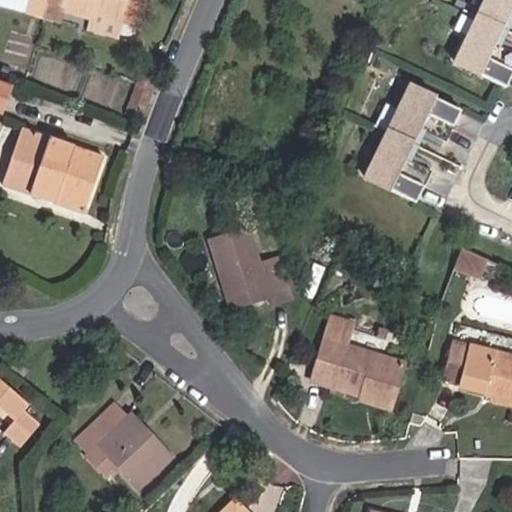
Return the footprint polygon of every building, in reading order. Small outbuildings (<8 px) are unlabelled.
[(0,0),(0,3),(27,11),(29,0),(0,0)] [(29,0),(27,11),(43,15),(46,0),(29,0)] [(46,0),(43,15),(58,18),(62,6),(91,13),(88,29),(116,37),(121,20),(123,21),(128,0),(46,0)] [(511,13),(511,0),(485,0),(456,62),(506,86),(511,73),(511,50),(508,48),(511,43),(498,37),(510,13),(511,13)] [(0,112),(9,87),(0,83),(0,112)] [(416,201),(431,170),(418,164),(420,158),(408,152),(420,128),(445,140),(460,109),(410,85),(366,177),(416,201)] [(82,214),(103,158),(22,127),(0,183),(82,214)] [(285,195),(292,180),(265,167),(258,181),(285,195)] [(272,304),(290,299),(281,270),(262,276),(259,265),(247,230),(211,241),(230,308),(269,297),(272,304)] [(485,259),(462,248),(454,267),(478,276),(485,259)] [(281,270),(278,260),(259,265),(262,276),(281,270)] [(325,340),(312,381),(390,405),(404,365),(345,347),(351,329),(327,321),(322,339),(325,340)] [(490,399),(511,405),(511,357),(470,347),(470,350),(451,345),(442,379),(460,384),(459,388),(491,396),(490,399)] [(5,374),(19,384),(29,370),(15,360),(5,374)] [(0,407),(4,412),(13,420),(0,436),(16,450),(35,427),(19,414),(28,404),(0,379),(0,407)] [(92,457),(101,448),(117,465),(138,487),(170,456),(147,432),(142,436),(127,419),(117,408),(80,443),(92,457)] [(147,432),(131,416),(127,419),(142,436),(147,432)] [(91,458),(106,476),(117,465),(101,448),(92,457),(91,458)] [(244,511),(234,502),(224,511),(244,511)]
